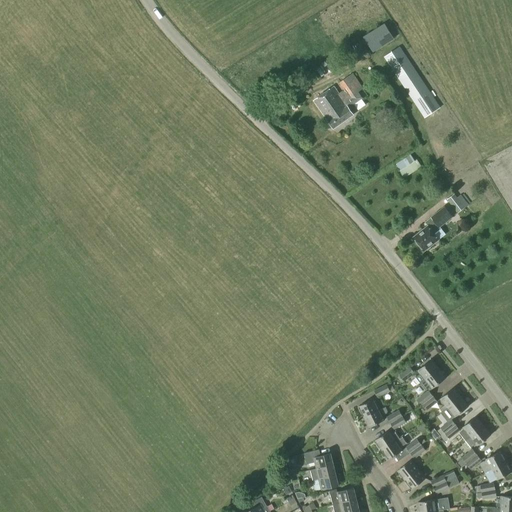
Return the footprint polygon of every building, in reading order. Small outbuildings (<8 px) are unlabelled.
[(361,34),(371,50),(392,36),(382,21),(361,34)] [(400,47),(384,58),(424,119),(440,109),(400,47)] [(323,58),(313,62),(317,74),(327,71),(323,58)] [(353,116),(347,107),(352,104),(353,106),(357,104),(359,107),(365,103),(362,100),(368,97),(353,74),(338,84),(344,93),(339,96),(334,88),(314,102),(333,130),(353,116)] [(375,115),(380,122),(388,116),(384,109),(375,115)] [(410,156),(397,164),(400,170),(413,162),(410,156)] [(464,199),(460,203),(458,200),(450,205),(457,214),(464,208),(461,205),(466,202),(464,199)] [(445,208),(431,218),(434,222),(413,238),(423,252),(438,241),(433,235),(440,230),(439,229),(453,218),(445,208)] [(419,384),(438,369),(431,360),(417,371),(419,373),(414,378),(419,384)] [(410,367),(399,376),(403,382),(415,373),(410,367)] [(438,369),(419,384),(425,391),(430,387),(432,389),(446,378),(438,369)] [(390,391),(387,385),(374,391),(377,397),(390,391)] [(447,408),(461,398),(454,388),(440,399),(447,408)] [(422,405),(433,397),(429,391),(418,400),(422,405)] [(474,410),(481,406),(475,396),(468,400),(474,410)] [(437,402),(433,397),(422,405),(426,411),(437,402)] [(468,407),(461,398),(447,408),(455,418),(468,407)] [(363,417),(379,409),(374,399),(358,407),(363,417)] [(379,410),(379,409),(363,417),(369,428),(384,420),(383,417),(387,414),(387,412),(385,407),(379,410)] [(390,423),(402,416),(399,410),(386,417),(390,423)] [(402,416),(390,423),(394,430),(406,423),(402,416)] [(465,441),(483,426),(476,417),(462,428),(464,429),(459,433),(465,441)] [(444,434),(455,425),(451,420),(440,428),(444,434)] [(455,425),(444,434),(449,439),(460,430),(455,425)] [(491,435),(483,426),(465,441),(471,448),(476,444),(477,446),(491,435)] [(441,437),(444,434),(440,428),(436,431),(440,436),(441,437)] [(396,441),(398,439),(394,433),(392,434),(390,431),(375,441),(382,450),(396,441)] [(401,438),(398,439),(396,441),(382,450),(388,460),(403,450),(400,446),(404,443),(401,438)] [(410,454),(421,445),(417,439),(405,447),(410,454)] [(421,445),(410,454),(414,459),(425,451),(421,445)] [(316,469),(333,465),(331,454),(320,456),(319,450),(304,453),(306,465),(315,463),(316,469)] [(466,464),(477,455),(472,450),(462,458),(466,464)] [(491,470),(506,461),(501,451),(485,459),(491,470)] [(477,455),(466,464),(470,469),(481,461),(477,455)] [(404,480),(418,470),(411,460),(397,471),(404,480)] [(511,472),(506,461),(491,470),(496,480),(511,472)] [(333,465),(316,469),(310,470),(313,481),(319,479),(336,475),(333,465)] [(425,479),(418,470),(404,480),(412,490),(425,479)] [(338,486),(336,475),(319,479),(321,490),(338,486)] [(433,488),(446,482),(443,475),(430,481),(433,488)] [(446,482),(433,488),(436,494),(449,488),(446,482)] [(481,492),(495,490),(494,483),(480,486),(481,492)] [(333,505),(356,499),(353,488),(337,492),(336,490),(329,491),(333,505)] [(495,490),(481,492),(482,499),(496,497),(495,490)] [(511,496),(501,496),(500,508),(511,508),(511,496)] [(270,511),(267,506),(266,506),(262,497),(252,503),(255,508),(247,511),(270,511)] [(348,511),(359,510),(356,499),(333,505),(334,511),(348,511)] [(419,511),(432,511),(437,511),(445,510),(444,501),(442,499),(435,501),(435,500),(417,503),(419,511)]
